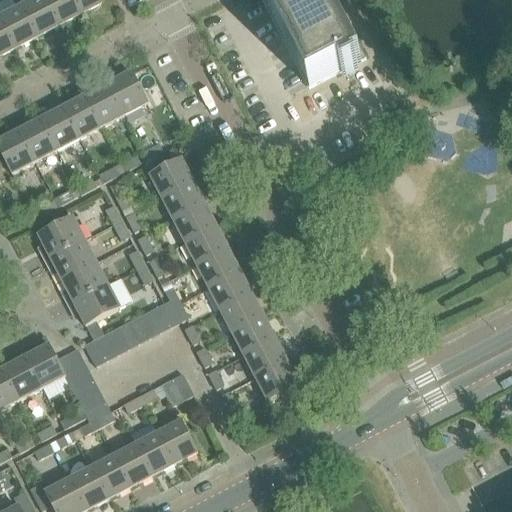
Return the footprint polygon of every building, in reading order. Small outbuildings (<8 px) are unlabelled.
[(35,0),(16,10),(33,42),(55,30),(39,0),(35,0)] [(39,0),(55,30),(78,18),(68,0),(39,0)] [(68,0),(78,18),(80,17),(100,6),(97,0),(68,0)] [(261,0),(270,17),(309,91),(367,61),(366,61),(334,0),(261,0)] [(0,18),(0,33),(11,53),(33,42),(16,10),(0,18)] [(0,58),(11,53),(0,33),(0,58)] [(109,87),(126,119),(148,107),(132,76),(109,87)] [(126,119),(109,87),(87,99),(103,131),(126,119)] [(103,131),(87,99),(64,111),(80,143),(103,131)] [(80,143),(64,111),(41,123),(58,154),(80,143)] [(58,154),(41,123),(19,135),(35,166),(58,154)] [(35,166),(19,135),(0,144),(0,153),(13,178),(35,166)] [(149,163),(164,155),(160,147),(144,155),(149,163)] [(127,174),(142,166),(138,159),(123,167),(127,174)] [(163,202),(194,185),(182,163),(151,180),(163,202)] [(104,186),(119,178),(115,171),(101,179),(104,186)] [(82,198),(96,190),(92,183),(78,190),(82,198)] [(194,185),(163,202),(174,225),(206,208),(194,185)] [(116,198),(124,213),(132,209),(124,194),(116,198)] [(60,210),(74,202),(70,195),(56,202),(60,210)] [(36,222),(50,215),(46,207),(32,214),(36,222)] [(206,208),(174,225),(186,247),(217,230),(206,208)] [(115,228),(122,224),(115,209),(107,213),(115,228)] [(128,220),(136,235),(143,231),(135,216),(128,220)] [(45,265),(84,244),(72,222),(39,239),(46,253),(40,256),(45,265)] [(122,224),(115,228),(123,243),(130,239),(122,224)] [(217,230),(186,247),(198,270),(229,253),(217,230)] [(140,243),(147,257),(155,253),(147,239),(140,243)] [(84,244),(45,265),(50,275),(56,272),(63,285),(96,267),(84,244)] [(229,253),(198,270),(210,292),(241,275),(229,253)] [(138,272),(146,269),(138,254),(131,258),(138,272)] [(151,265),(159,279),(166,275),(159,261),(151,265)] [(96,267),(63,285),(69,297),(63,301),(69,311),(108,290),(96,267)] [(146,269),(138,272),(146,287),(153,284),(146,269)] [(241,275),(210,292),(221,315),(253,298),(241,275)] [(108,290),(69,311),(73,320),(79,316),(86,330),(120,313),(108,290)] [(167,296),(171,305),(174,311),(182,307),(174,292),(167,296)] [(253,298),(221,315),(233,337),(264,320),(253,298)] [(171,305),(166,308),(160,310),(171,331),(182,326),(174,311),(171,305)] [(182,326),(190,322),(182,307),(174,311),(182,326)] [(171,331),(160,310),(150,316),(161,337),(171,331)] [(161,337),(150,316),(139,322),(150,343),(161,337)] [(264,320),(233,337),(245,360),(276,343),(264,320)] [(150,343),(139,322),(128,327),(139,348),(150,343)] [(139,348),(128,327),(118,333),(128,354),(139,348)] [(185,334),(193,349),(201,345),(193,329),(185,334)] [(128,354),(118,333),(107,338),(118,359),(128,354)] [(118,359),(107,338),(96,344),(107,365),(118,359)] [(245,360),(257,382),(288,366),(276,343),(245,360)] [(85,350),(96,371),(107,365),(96,344),(85,350)] [(57,364),(50,349),(27,360),(44,391),(66,379),(57,364)] [(197,356),(205,371),(212,367),(205,352),(197,356)] [(78,353),(57,364),(66,379),(69,385),(89,374),(78,353)] [(5,372),(21,403),(44,391),(27,360),(5,372)] [(257,382),(268,405),(300,388),(288,366),(257,382)] [(0,374),(0,413),(21,403),(5,372),(0,374)] [(89,374),(69,385),(74,395),(95,385),(89,374)] [(209,378),(217,393),(225,390),(217,375),(209,378)] [(173,384),(184,405),(195,399),(183,378),(173,384)] [(184,405),(173,384),(162,389),(173,411),(184,405)] [(80,406),(100,395),(95,385),(74,395),(80,406)] [(140,401),(144,409),(158,401),(155,393),(140,401)] [(85,416),(106,405),(100,395),(80,406),(84,414),(85,416)] [(220,401),(228,416),(236,411),(228,397),(220,401)] [(124,409),(125,409),(128,417),(144,409),(140,401),(124,409)] [(106,405),(85,416),(88,422),(91,427),(96,424),(111,416),(106,405)] [(88,422),(85,416),(84,414),(68,423),(72,430),(88,422)] [(116,424),(112,416),(111,416),(96,424),(101,432),(116,424)] [(101,432),(96,424),(91,427),(91,428),(82,432),(86,440),(101,432)] [(182,425),(159,437),(175,468),(198,456),(182,425)] [(42,446),(58,437),(54,430),(38,438),(42,446)] [(72,437),(58,445),(62,452),(76,445),(72,437)] [(159,437),(136,449),(152,480),(175,468),(159,437)] [(20,457),(35,450),(31,442),(16,450),(20,457)] [(50,449),(35,457),(40,464),(54,456),(50,449)] [(136,449),(113,461),(130,492),(152,480),(136,449)] [(0,467),(12,461),(8,454),(0,458),(0,467)] [(113,461),(90,473),(107,504),(130,492),(113,461)] [(90,473),(68,485),(81,511),(91,511),(107,504),(90,473)] [(31,495),(40,511),(47,511),(52,510),(53,509),(54,511),(81,511),(68,485),(45,497),(41,490),(31,495)] [(33,511),(26,498),(15,503),(19,510),(15,511),(33,511)]
